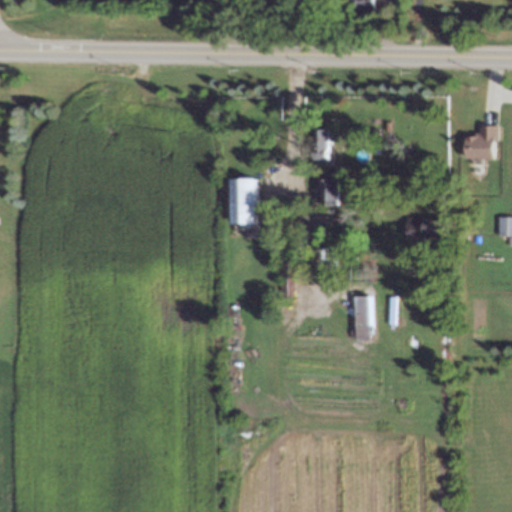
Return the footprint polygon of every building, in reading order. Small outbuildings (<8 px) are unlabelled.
[(360,11),(359,0),(377,0),(377,10),(360,11)] [(466,156),(466,134),(478,134),(478,123),(494,123),(493,141),(489,141),(489,156),(466,156)] [(316,158),(316,126),(328,126),(329,158),(316,158)] [(320,202),(321,169),(338,170),(337,203),(320,202)] [(235,228),(234,184),(259,184),(259,227),(235,228)] [(511,241),(499,241),(500,215),(511,215),(511,241)] [(406,240),(406,222),(447,224),(446,241),(406,240)] [(340,242),(340,231),(348,231),(348,242),(340,242)] [(315,282),(316,245),(336,245),(335,283),(315,282)] [(352,261),(352,254),(360,254),(360,262),(352,261)] [(283,297),(283,259),(296,259),(296,297),(283,297)] [(357,346),(356,303),(369,302),(370,346),(357,346)]
